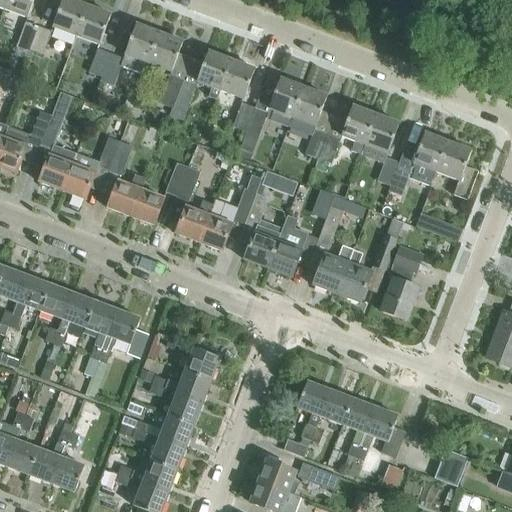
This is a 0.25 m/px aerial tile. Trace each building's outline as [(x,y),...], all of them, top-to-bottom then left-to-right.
[(33,0),(7,0),(3,11),(27,19),(33,0)] [(75,37),(87,7),(67,0),(63,0),(53,29),(75,37)] [(110,16),(87,7),(75,37),(99,46),(110,16)] [(29,52),(38,28),(25,23),(16,47),(29,52)] [(110,55),(101,79),(100,83),(112,88),(121,66),(144,75),(148,65),(147,65),(159,35),(136,26),(123,60),(110,55)] [(38,28),(29,52),(42,57),(51,33),(38,28)] [(147,65),(148,65),(171,74),(182,44),(159,35),(147,65)] [(101,79),(110,55),(98,50),(89,74),(101,79)] [(218,102),(220,92),(219,92),(231,62),(208,53),(196,83),(212,89),(209,98),(218,102)] [(254,71),(231,62),(219,92),(220,92),(242,101),(254,71)] [(172,110),(182,83),(170,78),(159,105),(172,110)] [(303,89),(280,80),(268,111),(273,112),(270,120),(288,128),(303,89)] [(182,83),(172,110),(169,117),(182,122),(195,88),(182,83)] [(301,123),(314,128),(326,98),(303,89),(288,128),(298,131),(301,123)] [(72,99),(60,94),(58,102),(69,106),(72,99)] [(245,133),(254,110),(241,106),(233,129),(245,133)] [(376,117),(352,108),(340,139),(354,144),(350,152),(361,156),(376,117)] [(254,110),(245,133),(258,138),(266,115),(254,110)] [(32,165),(39,146),(50,117),(39,113),(31,136),(8,128),(0,147),(0,168),(16,175),(21,161),(32,165)] [(50,117),(39,146),(51,151),(52,151),(54,146),(63,122),(50,117)] [(398,125),(376,117),(361,156),(383,164),(377,183),(389,188),(398,164),(385,159),(398,125)] [(313,132),(304,156),(317,161),(326,137),(313,132)] [(448,144),(424,135),(413,165),(407,179),(431,188),(436,174),(448,144)] [(339,142),(326,137),(317,161),(314,171),(325,175),(329,165),(330,166),(339,142)] [(109,172),(119,144),(108,139),(99,163),(77,155),(62,193),(85,202),(98,168),(109,172)] [(119,144),(109,172),(121,177),(131,148),(119,144)] [(436,174),(459,183),(453,197),(467,203),(478,175),(464,169),(470,152),(448,144),(436,174)] [(51,151),(39,184),(62,193),(77,155),(54,146),(52,151),(51,151)] [(418,152),(405,147),(385,198),(398,203),(407,179),(413,165),(418,152)] [(230,160),(225,174),(237,178),(242,165),(230,160)] [(177,198),(187,169),(176,165),(165,194),(177,198)] [(187,169),(177,198),(188,202),(189,202),(200,174),(187,169)] [(280,179),(266,173),(261,186),(275,191),(280,179)] [(252,176),(246,190),(257,194),(258,190),(262,180),(252,176)] [(107,210),(131,219),(141,191),(145,181),(136,177),(132,188),(118,182),(107,210)] [(244,190),(233,219),(246,223),(256,196),(257,194),(246,190),(244,190)] [(257,194),(256,196),(266,199),(268,194),(258,190),(257,194)] [(141,191),(131,219),(153,228),(164,200),(141,191)] [(266,199),(256,196),(246,223),(257,227),(244,261),(267,269),(281,234),(282,230),(260,221),(268,200),(266,199)] [(177,198),(168,221),(179,225),(175,235),(198,244),(212,205),(203,202),(199,213),(186,208),(188,202),(177,198)] [(218,220),(225,203),(214,200),(212,205),(198,244),(221,253),(232,225),(218,220)] [(292,207),(287,218),(296,221),(301,210),(292,207)] [(329,251),(343,213),(330,208),(316,246),(329,251)] [(438,237),(443,223),(421,215),(416,228),(438,237)] [(286,245),(296,221),(287,218),(282,230),(281,234),(267,269),(291,278),(301,251),(286,245)] [(384,236),(372,267),(383,271),(402,224),(392,220),(386,237),(384,236)] [(325,255),(313,286),(336,295),(353,252),(344,249),(339,260),(325,255)] [(415,275),(419,264),(422,258),(400,249),(397,256),(393,267),(389,278),(392,280),(380,313),(406,323),(419,290),(409,286),(413,274),(415,275)] [(363,256),(353,252),(336,295),(359,304),(371,272),(359,268),(363,256)] [(0,297),(16,304),(26,277),(4,268),(0,278),(0,297)] [(39,312),(49,285),(26,277),(16,304),(39,312)] [(61,321),(71,294),(49,285),(39,312),(61,321)] [(71,324),(84,329),(94,302),(71,294),(61,321),(62,321),(58,332),(54,345),(62,348),(71,324)] [(84,375),(91,377),(116,311),(94,302),(84,329),(100,335),(91,359),(90,359),(84,375)] [(511,302),(508,314),(504,312),(486,359),(511,369),(511,368),(511,302)] [(139,319),(116,311),(91,377),(93,378),(86,395),(96,398),(109,366),(107,365),(116,341),(129,346),(125,355),(138,360),(148,336),(134,331),(139,319)] [(0,335),(4,337),(12,315),(5,313),(0,326),(0,335)] [(12,315),(4,337),(14,340),(17,331),(22,319),(12,315)] [(54,345),(58,332),(50,330),(46,342),(54,345)] [(184,371),(210,381),(219,358),(193,348),(183,345),(171,340),(168,349),(189,357),(184,371)] [(0,354),(0,363),(6,366),(9,357),(0,354)] [(46,363),(41,378),(49,381),(55,366),(46,363)] [(142,371),(139,380),(151,384),(154,376),(142,371)] [(179,384),(156,377),(153,385),(166,390),(176,394),(202,404),(210,381),(184,371),(179,384)] [(304,460),(308,450),(311,442),(316,429),(320,419),(330,391),(307,383),(297,410),(310,415),(306,426),(308,426),(300,447),(286,441),(282,451),(304,460)] [(166,390),(153,385),(149,393),(163,398),(166,390)] [(352,400),(330,391),(320,419),(342,427),(352,400)] [(176,394),(167,416),(193,426),(202,404),(176,394)] [(374,408),(352,400),(342,427),(364,435),(374,408)] [(98,407),(83,401),(80,410),(95,415),(98,407)] [(30,406),(21,402),(17,412),(26,416),(30,406)] [(361,446),(360,445),(355,458),(365,462),(373,439),(385,443),(382,455),(395,460),(405,433),(393,429),(397,417),(374,408),(364,435),(365,436),(361,446)] [(20,430),(24,417),(17,415),(12,427),(20,430)] [(167,416),(159,438),(185,448),(193,426),(167,416)] [(24,417),(20,430),(29,433),(34,421),(24,417)] [(125,418),(122,425),(135,430),(138,423),(125,418)] [(138,423),(135,430),(148,435),(151,427),(138,422),(138,423)] [(122,425),(119,434),(132,439),(135,430),(122,425)] [(316,429),(311,442),(319,445),(324,432),(316,429)] [(135,430),(132,439),(145,443),(148,435),(135,430)] [(28,475),(51,484),(69,434),(63,432),(58,444),(56,443),(52,455),(38,450),(28,475)] [(51,484),(74,492),(79,480),(90,484),(95,469),(84,465),(84,467),(72,462),(76,451),(74,450),(79,438),(69,434),(51,484)] [(0,464),(6,467),(15,441),(0,435),(0,464)] [(159,438),(150,461),(176,471),(185,448),(159,438)] [(6,467),(28,475),(38,450),(15,441),(6,467)] [(347,455),(355,458),(360,445),(352,442),(347,455)] [(457,488),(468,460),(445,451),(434,479),(457,488)] [(121,466),(118,474),(131,479),(131,480),(141,484),(142,483),(168,493),(176,471),(150,461),(145,475),(121,466)] [(266,461),(258,482),(295,496),(299,484),(291,480),(295,472),(266,461)] [(363,466),(355,463),(350,476),(358,479),(363,466)] [(333,491),(338,478),(316,470),(303,464),(298,477),(311,483),(333,491)] [(379,486),(394,492),(402,471),(387,465),(379,486)] [(106,472),(100,487),(112,492),(117,477),(106,472)] [(131,479),(118,474),(115,483),(128,487),(131,480),(131,479)] [(295,496),(258,482),(250,503),(273,511),(279,511),(282,506),(290,509),(295,496)] [(142,483),(141,484),(133,507),(147,511),(160,511),(168,493),(142,483)] [(448,494),(444,505),(451,508),(455,497),(448,494)] [(368,495),(362,511),(369,511),(375,497),(368,495)]
